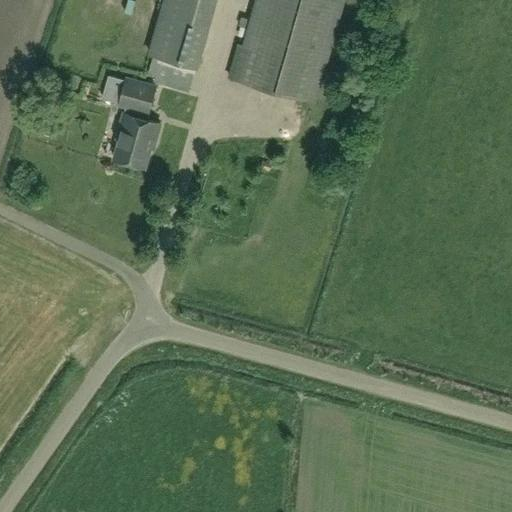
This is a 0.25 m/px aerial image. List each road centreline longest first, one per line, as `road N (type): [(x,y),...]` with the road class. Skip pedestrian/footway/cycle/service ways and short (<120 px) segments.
road 1 (unclassified): [(511,419),(169,329),(146,330)]
road 2 (unclassified): [(2,511),(113,352),(146,330)]
road 3 (unclassified): [(146,330),(143,292),(123,268),(0,208)]
